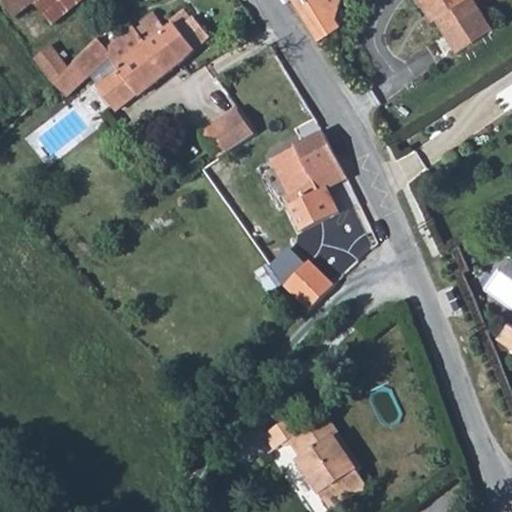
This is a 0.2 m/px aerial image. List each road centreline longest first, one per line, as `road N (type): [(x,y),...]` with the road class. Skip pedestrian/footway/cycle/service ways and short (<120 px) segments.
road 1 (unclassified): [(508,511),(400,240),(269,0)]
road 2 (track): [(192,511),(247,425),(387,279),(413,272)]
